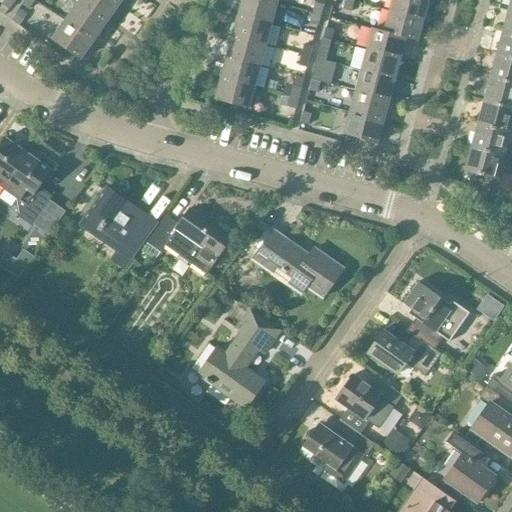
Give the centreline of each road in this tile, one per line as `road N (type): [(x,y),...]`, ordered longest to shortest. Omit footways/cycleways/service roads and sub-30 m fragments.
road 1 (residential): [(422,217),(151,141)]
road 2 (residential): [(277,425),(422,217)]
road 3 (residential): [(151,141),(47,104),(0,71)]
road 4 (residential): [(151,141),(186,0)]
